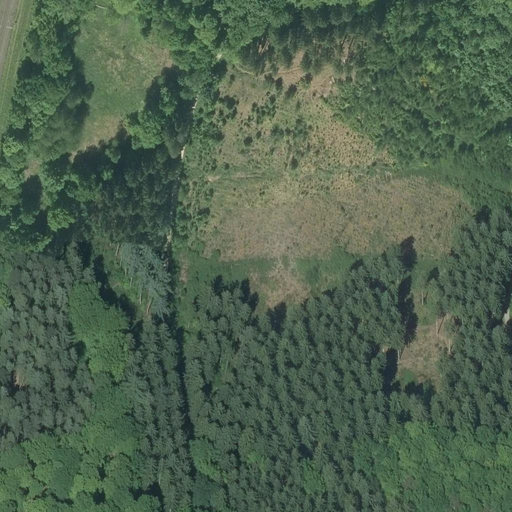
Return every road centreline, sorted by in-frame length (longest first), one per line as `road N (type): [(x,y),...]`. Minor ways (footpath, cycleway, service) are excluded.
road 1 (track): [(165,257),(183,148),(211,65),(257,18),(308,0)]
road 2 (track): [(197,511),(165,332),(165,257)]
